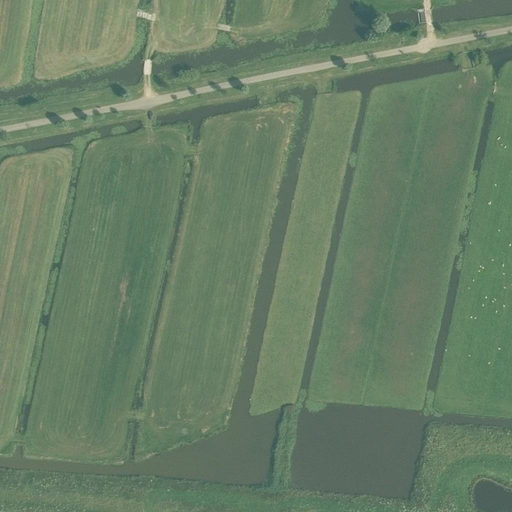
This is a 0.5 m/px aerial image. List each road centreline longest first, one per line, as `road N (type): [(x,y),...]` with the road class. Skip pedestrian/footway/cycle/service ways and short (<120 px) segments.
road 1 (unclassified): [(0,129),(511,29)]
road 2 (track): [(148,100),(147,58),(164,36),(205,24),(253,31)]
